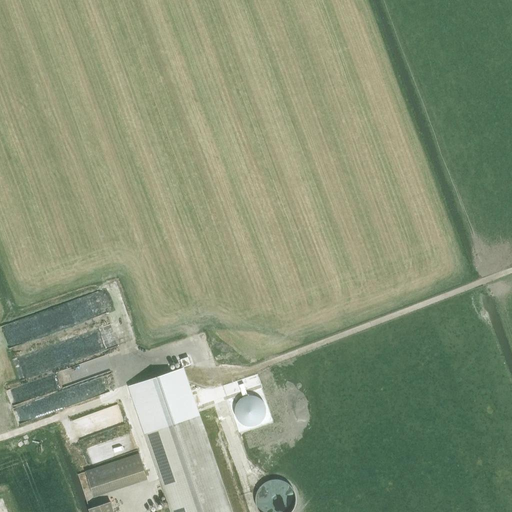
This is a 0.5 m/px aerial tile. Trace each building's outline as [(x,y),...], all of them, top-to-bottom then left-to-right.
[(92,349),(113,341),(107,324),(85,332),(92,349)] [(230,511),(182,368),(130,386),(172,511),(230,511)] [(66,403),(77,397),(70,386),(59,392),(66,403)] [(138,454),(85,472),(92,491),(146,473),(139,454),(138,454)] [(297,500),(297,496),(297,491),(296,488),(295,485),(292,482),(289,479),(285,477),(282,476),(278,476),(275,476),(270,477),(267,479),(264,481),(261,484),(259,488),(258,491),(258,495),(258,500),(259,503),(261,506),(263,509),(266,511),(288,511),(292,510),(294,507),(296,504),(297,500)] [(89,509),(89,511),(113,511),(110,502),(89,509)]
